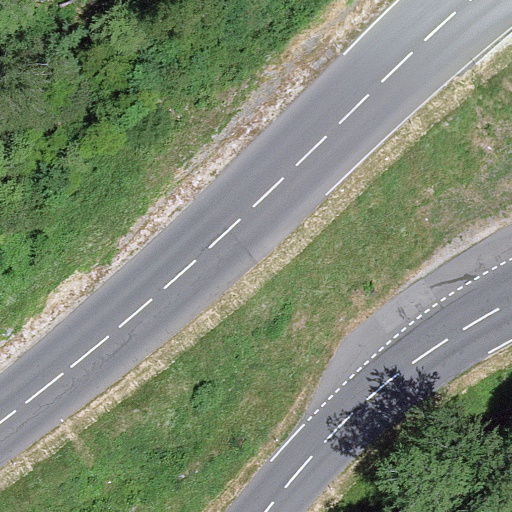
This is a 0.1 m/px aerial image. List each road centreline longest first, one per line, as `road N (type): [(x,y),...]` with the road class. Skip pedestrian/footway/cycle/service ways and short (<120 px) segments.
road 1 (secondary): [(468,0),(230,233),(0,422)]
road 2 (secondary): [(257,511),(371,391),(511,302)]
